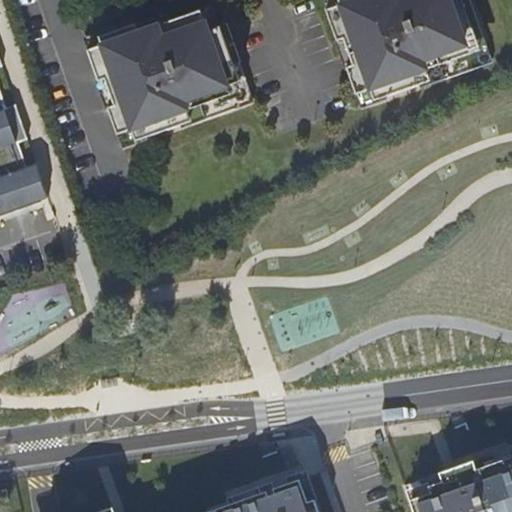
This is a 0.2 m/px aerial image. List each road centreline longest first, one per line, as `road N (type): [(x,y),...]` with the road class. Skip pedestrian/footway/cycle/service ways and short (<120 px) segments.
road 1 (residential): [(0,463),(231,429),(277,414)]
road 2 (residential): [(277,414),(213,408),(0,437)]
road 3 (residential): [(511,381),(321,408)]
